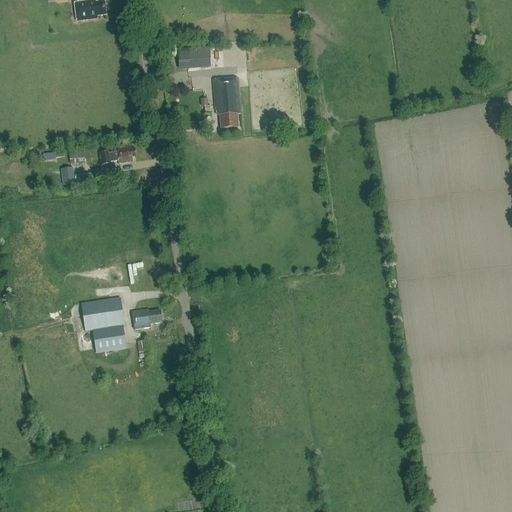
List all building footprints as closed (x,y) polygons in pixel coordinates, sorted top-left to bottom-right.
[(95,1),(78,3),(80,22),(97,19),(97,17),(106,16),(104,2),(95,3),(95,1)] [(211,66),(209,47),(197,48),(199,67),(211,66)] [(238,115),(241,115),(239,80),(213,82),(215,113),(217,112),(217,117),(219,117),(220,130),(238,130),(238,115)] [(110,163),(115,162),(116,165),(127,164),(127,162),(131,162),(131,158),(133,158),(132,149),(127,150),(127,147),(113,149),(114,153),(109,154),(109,152),(98,154),(100,166),(110,164),(110,163)] [(84,164),(84,153),(69,154),(70,165),(84,164)] [(75,184),(73,168),(60,170),(62,186),(75,184)] [(124,326),(121,298),(81,304),(85,332),(93,331),(96,354),(126,350),(123,326),(124,326)] [(151,325),(161,324),(159,313),(148,315),(147,311),(131,313),(134,331),(151,328),(151,325)] [(146,358),(144,342),(137,343),(139,359),(146,358)]
